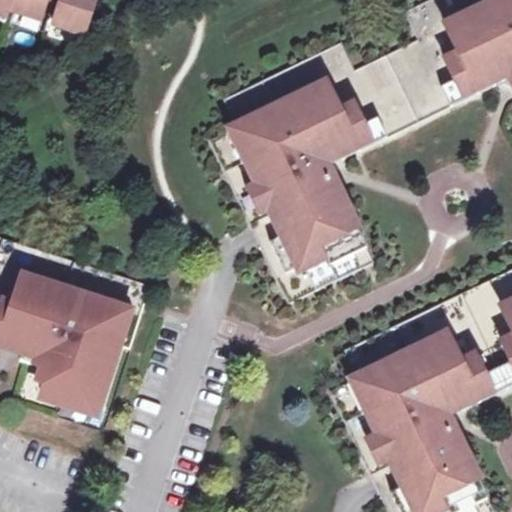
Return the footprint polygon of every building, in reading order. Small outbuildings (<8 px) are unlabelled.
[(59,0),(56,10),(63,13),(68,21),(84,26),(92,0),(59,0)] [(226,133),(209,142),(254,235),(288,305),(374,264),(330,175),(327,176),(323,166),(327,156),(335,152),(340,162),(497,86),(492,76),(500,72),(511,76),(511,77),(511,0),(432,0),(405,13),(418,41),(355,72),(342,44),(224,101),(232,118),(226,133)] [(35,3),(27,8),(41,13),(43,6),(35,3)] [(0,5),(0,14),(6,16),(8,8),(0,5)] [(54,17),(68,21),(63,13),(56,10),(54,17)] [(492,76),(497,86),(504,83),(510,80),(511,84),(511,77),(511,76),(500,72),(492,76)] [(334,165),(340,162),(335,152),(327,156),(323,166),(327,176),(330,175),(327,168),(334,165)] [(150,288),(0,238),(0,335),(26,344),(24,349),(38,353),(33,367),(42,370),(37,384),(47,388),(95,403),(100,405),(119,348),(130,351),(150,288)] [(511,270),(344,352),(353,369),(346,385),(330,393),(373,483),(387,511),(493,511),(452,425),(449,427),(444,417),(448,406),(456,402),(461,413),(511,388),(511,270)] [(0,335),(0,348),(7,351),(9,344),(24,349),(26,344),(0,335)] [(38,353),(24,349),(22,356),(19,363),(33,367),(38,353)] [(95,403),(47,388),(43,402),(90,418),(95,403)] [(461,413),(456,402),(448,406),(444,417),(449,427),(452,425),(448,419),(455,416),(461,413)]
